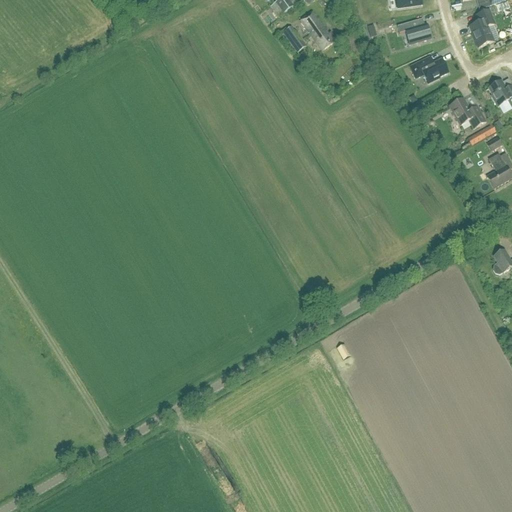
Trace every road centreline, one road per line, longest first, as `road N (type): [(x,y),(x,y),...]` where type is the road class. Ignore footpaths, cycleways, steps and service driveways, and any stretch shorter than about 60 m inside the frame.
road 1 (tertiary): [(2,511),(511,214)]
road 2 (track): [(114,447),(0,262)]
road 3 (track): [(132,25),(0,102)]
